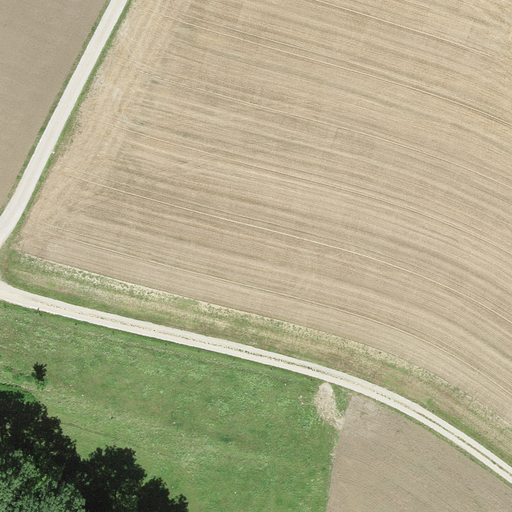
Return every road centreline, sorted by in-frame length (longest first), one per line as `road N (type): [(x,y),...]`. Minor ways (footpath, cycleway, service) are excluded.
road 1 (track): [(0,290),(353,382),(413,410),(511,483)]
road 2 (track): [(0,217),(119,0)]
